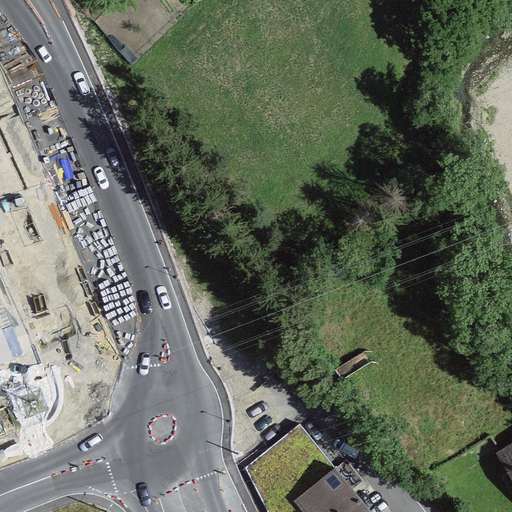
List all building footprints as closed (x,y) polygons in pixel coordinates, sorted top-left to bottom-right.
[(7,0),(0,0),(0,15),(5,24),(53,118),(86,204),(100,198),(65,112),(18,19),(7,0)] [(0,130),(8,149),(38,218),(52,212),(22,142),(0,93),(0,130)] [(0,362),(29,353),(0,272),(0,362)] [(238,402),(256,430),(278,416),(260,388),(238,402)] [(365,511),(301,428),(247,472),(266,511),(365,511)] [(511,443),(493,455),(511,486),(511,443)]
